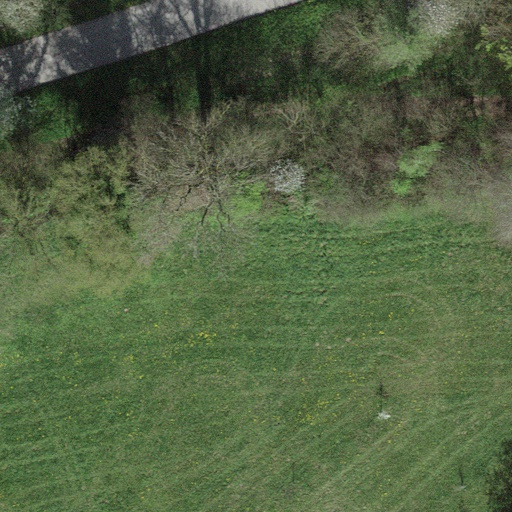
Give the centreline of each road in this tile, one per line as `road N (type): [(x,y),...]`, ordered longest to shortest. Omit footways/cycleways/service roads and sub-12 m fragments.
road 1 (track): [(511,125),(0,212)]
road 2 (tertiary): [(227,0),(0,73)]
